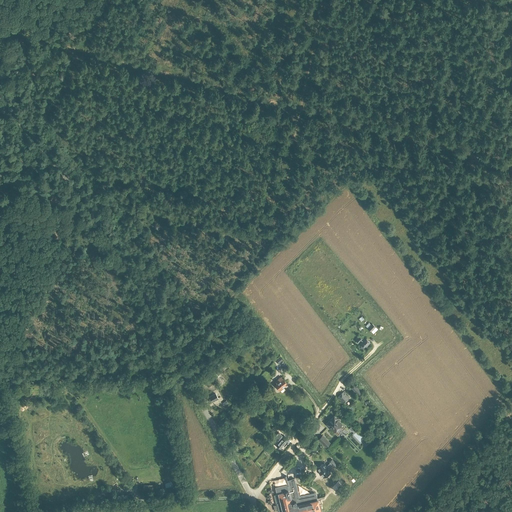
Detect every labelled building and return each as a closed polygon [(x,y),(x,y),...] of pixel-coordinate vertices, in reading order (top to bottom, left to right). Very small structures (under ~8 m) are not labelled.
[(366,338),(360,344),(362,347),(361,348),(362,349),(363,348),(365,349),(371,343),(366,338)] [(277,383),(275,385),(279,390),(280,391),(284,388),(283,387),(287,384),(283,378),(283,379),(281,377),(275,381),(277,383)] [(354,385),(351,388),(358,395),(361,392),(354,385)] [(343,392),(338,397),(343,403),(349,398),(343,392)] [(216,394),(208,398),(211,403),(219,399),(216,394)] [(334,416),(326,424),(334,432),(335,433),(337,435),(345,427),(343,425),(342,424),(334,416)] [(295,418),(291,421),(296,428),(300,426),(295,418)] [(85,438),(88,436),(83,429),(85,428),(82,423),(80,424),(78,420),(75,422),(82,432),(85,438)] [(292,428),(288,433),(292,436),(296,431),(292,428)] [(278,432),(273,439),(277,442),(278,443),(276,445),(280,449),(286,443),(286,442),(288,439),(284,436),(283,437),(282,436),(278,432)] [(322,435),(318,440),(326,448),(330,443),(322,435)] [(31,451),(33,451),(37,474),(39,474),(40,477),(41,477),(35,445),(29,446),(31,451)] [(105,458),(103,453),(100,455),(97,449),(95,451),(105,468),(109,467),(104,459),(105,458)] [(324,463),(317,468),(323,477),(325,476),(326,477),(327,477),(328,477),(328,476),(329,475),(328,474),(330,473),(328,470),(329,468),(331,467),(333,466),(335,468),(338,465),(332,459),(329,462),(330,463),(327,465),(326,466),(324,463)] [(277,494),(274,495),(276,504),(278,504),(279,505),(275,506),(276,511),(280,510),(280,511),(281,511),(314,511),(320,511),(318,500),(316,493),(296,480),(295,478),(286,480),(287,484),(275,487),(277,494)]
